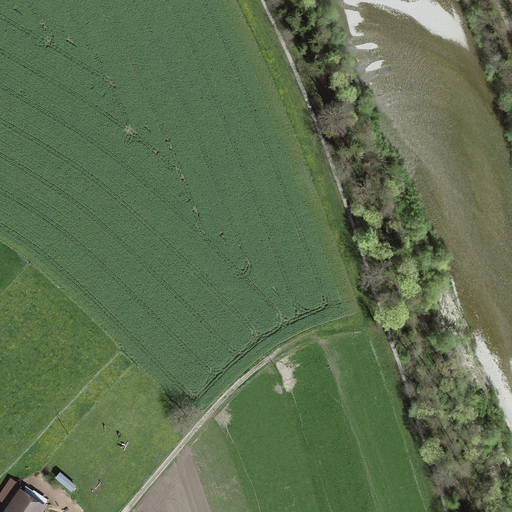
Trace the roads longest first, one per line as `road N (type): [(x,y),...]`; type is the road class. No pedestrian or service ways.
road 1 (track): [(447,511),(367,254),(263,0)]
road 2 (track): [(125,511),(265,361)]
